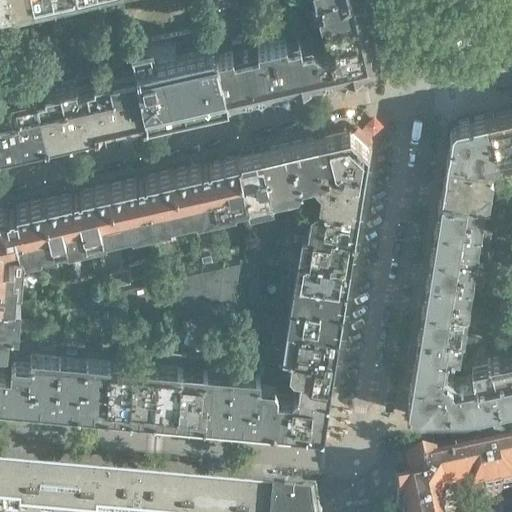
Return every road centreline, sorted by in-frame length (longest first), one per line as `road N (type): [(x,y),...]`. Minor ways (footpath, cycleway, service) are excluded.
road 1 (residential): [(0,181),(411,85)]
road 2 (residential): [(411,85),(354,460)]
road 3 (unclassified): [(354,460),(0,429)]
road 4 (residential): [(354,460),(511,432)]
